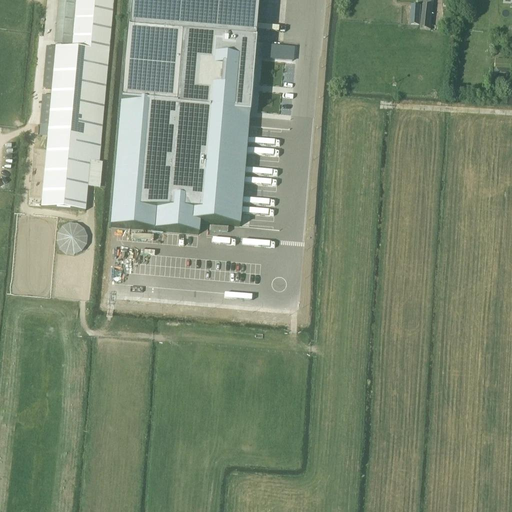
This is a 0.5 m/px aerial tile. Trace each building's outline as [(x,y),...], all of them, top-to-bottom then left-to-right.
[(99,163),(109,53),(113,0),(59,0),(56,44),(71,46),(71,50),(48,48),(45,90),(51,90),(51,98),(44,97),(41,126),(48,126),(40,208),(85,212),(90,162),(99,163)] [(111,210),(110,226),(198,234),(199,223),(239,226),(248,115),(249,115),(249,112),(250,112),(249,112),(251,85),(252,85),(251,85),(252,81),(251,81),(254,46),(255,46),(255,43),(254,43),(257,0),(130,0),(129,29),(128,32),(127,32),(126,32),(126,33),(126,38),(126,39),(124,63),(123,66),(120,104),(112,205),(111,210)] [(422,8),(420,22),(419,30),(429,31),(432,7),(422,6),(422,8)] [(412,7),(410,25),(419,26),(420,8),(412,7)] [(268,47),(267,60),(291,62),(292,49),(268,47)]
